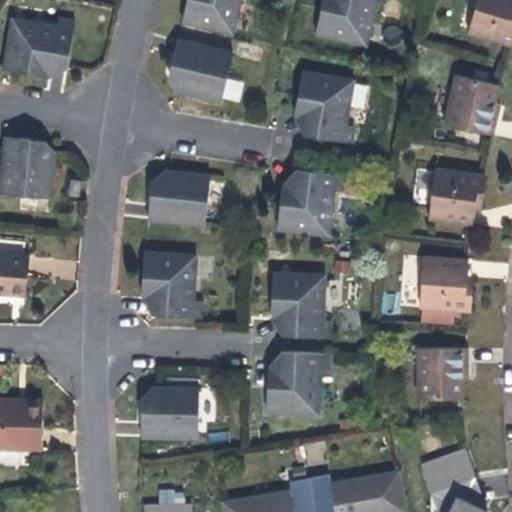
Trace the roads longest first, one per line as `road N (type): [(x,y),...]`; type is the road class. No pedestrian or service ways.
road 1 (residential): [(100,341),(122,123)]
road 2 (residential): [(106,511),(100,341)]
road 3 (residential): [(249,344),(100,341)]
road 4 (residential): [(263,143),(122,123)]
road 5 (residential): [(122,123),(147,0)]
road 6 (residential): [(0,106),(122,123)]
